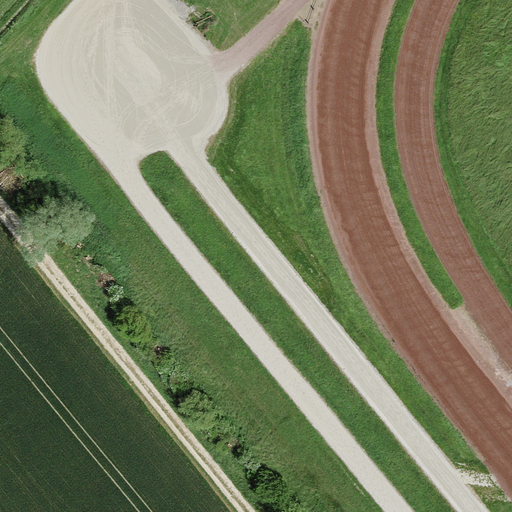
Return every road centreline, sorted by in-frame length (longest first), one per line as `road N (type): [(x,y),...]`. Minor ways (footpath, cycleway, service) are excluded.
road 1 (track): [(91,0),(57,45),(64,90),(157,219),(394,511)]
road 2 (track): [(473,511),(213,190),(81,10)]
road 3 (track): [(0,208),(247,511)]
road 4 (track): [(115,159),(300,0)]
